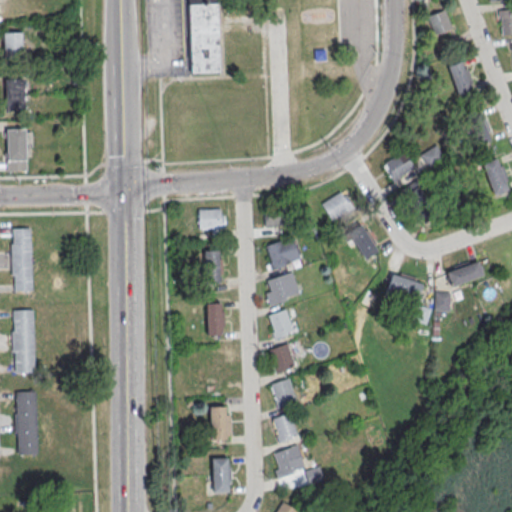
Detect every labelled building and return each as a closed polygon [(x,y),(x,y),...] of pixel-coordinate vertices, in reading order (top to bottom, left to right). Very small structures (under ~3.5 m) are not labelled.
[(0,0),(1,9),(20,9),(19,0),(0,0)] [(189,0),(217,0),(220,72),(192,73),(189,0)] [(511,33),(511,8),(499,9),(499,34),(511,33)] [(433,34),(451,28),(444,9),(426,16),(433,34)] [(5,34),(23,33),(24,60),(5,61),(5,34)] [(315,62),(314,49),(326,49),(326,61),(315,62)] [(473,89),(461,60),(446,66),(458,95),(473,89)] [(6,79),(24,78),(25,105),(6,106),(6,79)] [(487,141),(487,113),(473,113),(473,141),(487,141)] [(7,130),(26,129),(27,171),(8,172),(7,130)] [(419,151),(428,168),(445,159),(435,142),(419,151)] [(414,168),(404,151),(382,163),(392,180),(414,168)] [(486,160),(486,190),(503,190),(503,160),(486,160)] [(406,187),(414,223),(429,220),(421,184),(406,187)] [(328,217),(350,208),(344,191),(321,200),(328,217)] [(223,208),(198,208),(198,228),(223,228),(223,208)] [(285,208),(263,210),(264,226),(286,224),(285,208)] [(365,258),(378,249),(361,225),(348,234),(365,258)] [(31,229),(33,290),(14,291),(14,277),(12,277),(11,245),(13,244),(13,229),(31,229)] [(265,246),(292,237),(299,259),(285,264),(285,266),(274,270),(265,246)] [(220,250),(204,250),(204,283),(220,283),(220,250)] [(445,271),(451,286),(483,275),(478,259),(445,271)] [(267,281),(292,272),(300,294),(286,299),(287,301),(275,305),(267,281)] [(385,289),(416,299),(422,282),(391,272),(385,289)] [(448,290),(434,290),(434,310),(448,310),(448,290)] [(205,302),(205,334),(221,334),(221,302),(205,302)] [(268,316),(286,310),(293,332),(287,334),(288,335),(276,339),(268,316)] [(33,311),(35,373),(15,374),(15,351),(13,351),(12,332),(14,332),(13,312),(33,311)] [(269,350),(287,344),(294,366),(288,368),(289,370),(277,374),(269,350)] [(225,387),(225,353),(207,353),(207,387),(225,387)] [(271,385),(288,379),(296,401),(290,403),(291,405),(279,409),(271,385)] [(35,392),(37,454),(17,455),(17,432),(15,433),(14,413),(16,413),(15,393),(35,392)] [(230,439),(229,405),(210,405),(210,439),(230,439)] [(272,419),(290,413),(297,435),(291,437),(292,438),(280,442),(272,419)] [(273,454),(297,445),(305,468),(292,472),(293,474),(281,478),(273,454)] [(230,457),(211,457),(211,492),(230,492),(230,457)] [(322,477),(318,467),(304,473),(309,483),(322,477)] [(303,511),(304,510),(276,503),(273,511),(303,511)]
